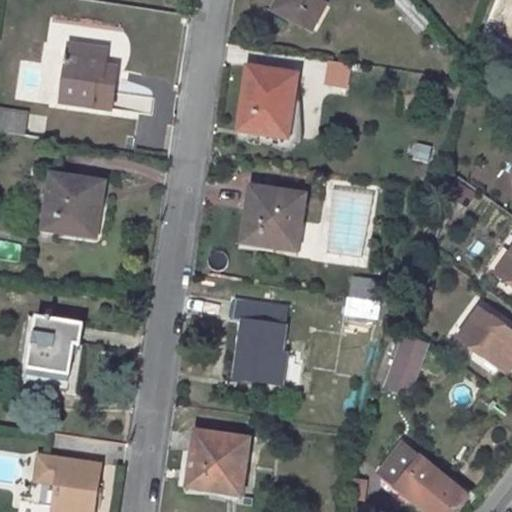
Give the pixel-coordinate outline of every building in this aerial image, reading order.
[(303,26),(316,0),(275,0),(271,9),(303,26)] [(325,3),(318,0),(316,0),(303,26),(310,30),(325,3)] [(433,24),(410,0),(390,0),(421,34),(433,24)] [(511,48),(490,33),(483,42),(505,58),(511,50),(511,48)] [(68,45),(68,49),(61,102),(110,109),(114,79),(103,77),(104,67),(107,50),(68,45)] [(328,59),(324,85),(348,88),(352,63),(328,59)] [(104,67),(103,77),(114,79),(116,69),(104,67)] [(285,137),(291,100),(295,76),(247,68),(238,130),(257,133),(285,137)] [(256,139),(291,145),(297,101),(291,100),(285,137),(257,133),(256,139)] [(43,133),(45,116),(28,114),(26,131),(43,133)] [(0,131),(14,134),(16,120),(0,116),(0,131)] [(65,224),(92,228),(95,205),(99,206),(104,182),(51,175),(43,229),(63,232),(65,224)] [(289,250),(293,219),(301,220),(304,195),(249,188),(241,243),(289,250)] [(95,205),(92,228),(65,224),(63,232),(95,237),(99,206),(95,205)] [(0,257),(13,260),(15,243),(0,241),(0,257)] [(511,250),(497,271),(511,282),(511,250)] [(378,302),(381,282),(357,278),(354,299),(378,302)] [(347,298),(345,315),(376,319),(378,302),(354,299),(347,298)] [(233,301),(230,321),(242,322),(234,378),(269,383),(273,353),(280,354),(287,309),(233,301)] [(511,332),(479,309),(459,336),(501,367),(511,352),(511,332)] [(36,316),(28,368),(69,374),(73,343),(81,344),(83,323),(36,316)] [(400,337),(384,375),(400,382),(416,344),(400,337)] [(511,352),(501,367),(511,374),(511,352)] [(281,384),(285,354),(280,354),(273,353),(269,383),(281,384)] [(244,466),(248,440),(195,432),(186,487),(233,494),(237,465),(244,466)] [(455,511),(468,497),(443,477),(431,466),(412,451),(402,442),(378,471),(424,511),(455,511)] [(59,459),(51,511),(92,511),(99,466),(59,459)] [(436,460),(431,466),(443,477),(449,471),(436,460)] [(353,479),(351,498),(362,500),(364,481),(353,479)]
